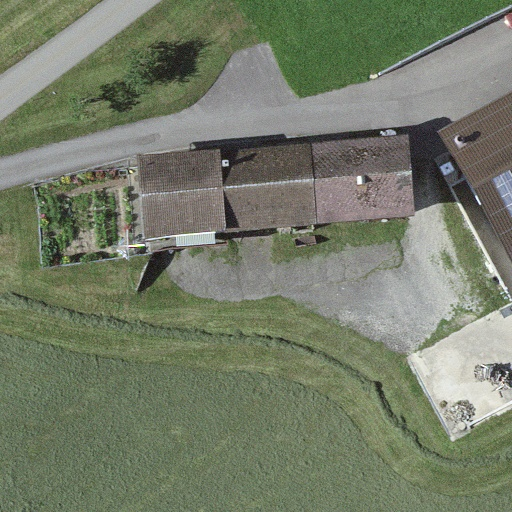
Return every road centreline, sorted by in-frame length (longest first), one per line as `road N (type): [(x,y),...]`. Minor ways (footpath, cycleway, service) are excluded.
road 1 (track): [(511,78),(427,113),(182,131),(0,176)]
road 2 (unclassified): [(0,109),(143,0)]
